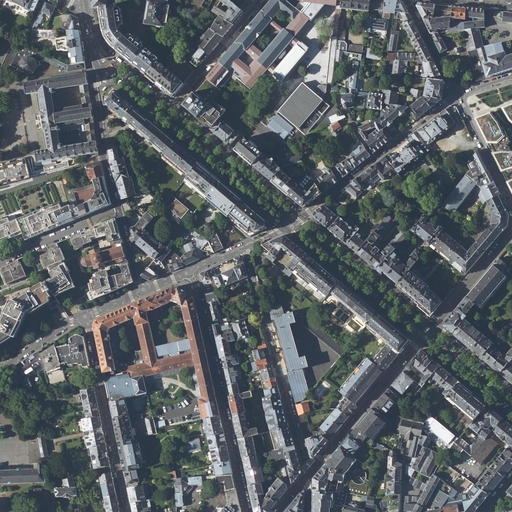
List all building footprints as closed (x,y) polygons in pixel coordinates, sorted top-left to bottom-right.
[(30,10),(33,12),(38,0),(6,0),(10,2),(12,2),(24,7),(25,9),(29,11),(30,10)] [(90,0),(92,9),(99,8),(107,6),(107,4),(105,0),(90,0)] [(158,27),(161,27),(162,25),(168,26),(169,19),(170,19),(171,16),(169,16),(169,13),(171,13),(171,9),(170,9),(171,2),(164,1),(164,0),(161,0),(161,1),(153,0),(149,0),(147,0),(145,23),(147,23),(147,24),(158,25),(158,27)] [(228,0),(213,0),(208,9),(213,12),(220,16),(233,24),(243,13),(234,5),(228,0)] [(310,36),(308,35),(301,44),(294,38),(309,20),(305,16),(296,9),(285,0),(271,0),(218,63),(228,71),(230,69),(232,70),(233,69),(240,75),(237,78),(250,90),(267,70),(274,75),(273,76),(281,82),(283,84),(291,91),(299,81),(303,77),(295,70),(300,64),(308,71),(314,63),(313,62),(315,61),(317,62),(321,32),(313,32),(310,36)] [(243,13),(253,1),(251,0),(237,0),(234,5),(243,13)] [(314,4),(331,6),(336,6),(335,11),(341,11),(341,9),(341,0),(301,0),(301,1),(301,2),(302,3),(314,4)] [(369,0),(341,0),(341,9),(351,10),(368,11),(369,9),(369,0)] [(384,0),(369,0),(369,9),(384,10),(384,0)] [(398,1),(388,0),(384,0),(384,10),(383,11),(389,12),(394,13),(394,12),(395,9),(396,6),(398,1)] [(403,1),(398,1),(396,6),(399,6),(398,9),(395,9),(394,12),(409,13),(403,1)] [(34,25),(37,27),(43,13),(51,17),(55,7),(44,2),(34,25)] [(308,10),(314,4),(302,3),(296,9),(305,16),(308,10)] [(450,31),(451,21),(452,6),(418,3),(417,6),(430,33),(437,32),(450,31)] [(102,28),(119,26),(123,25),(120,8),(117,8),(116,5),(111,6),(107,6),(99,8),(102,28)] [(211,15),(213,12),(208,9),(202,5),(200,8),(210,15),(211,15)] [(466,8),(452,6),(451,21),(454,21),(454,18),(465,19),(465,17),(466,8)] [(484,10),(466,8),(465,17),(478,19),(478,21),(464,22),(464,29),(477,28),(483,27),(484,10)] [(333,85),(335,62),(336,51),(337,42),(339,20),(341,11),(335,11),(335,14),(327,86),(327,91),(332,92),(333,85)] [(389,12),(383,11),(383,20),(367,18),(366,31),(387,34),(389,12)] [(508,22),(511,22),(511,12),(500,11),(500,18),(508,19),(508,22)] [(433,62),(411,18),(409,13),(394,12),(394,13),(393,18),(388,52),(396,53),(398,33),(395,32),(396,19),(403,19),(404,21),(402,21),(403,22),(402,23),(418,54),(416,55),(416,58),(414,58),(414,55),(395,54),(395,55),(388,55),(387,61),(395,61),(407,61),(418,62),(423,62),(433,62)] [(69,31),(80,32),(78,18),(71,15),(70,15),(66,23),(64,22),(62,26),(65,28),(63,31),(69,31)] [(212,28),(211,30),(222,37),(233,24),(220,16),(212,28)] [(450,31),(461,30),(464,29),(464,22),(454,21),(451,21),(450,31)] [(120,30),(119,26),(102,28),(102,32),(104,37),(110,45),(115,49),(126,36),(120,30)] [(192,41),(197,46),(208,54),(222,37),(211,30),(205,27),(203,27),(192,41)] [(32,36),(57,37),(58,31),(32,28),(32,29),(32,36)] [(461,30),(467,51),(483,47),(477,28),(464,29),(461,30)] [(72,50),(74,64),(85,63),(80,32),(69,31),(70,39),(58,40),(59,51),(66,50),(66,51),(72,50)] [(440,37),(437,32),(430,33),(439,52),(446,48),(441,37),(440,37)] [(115,49),(133,65),(144,51),(142,49),(143,46),(131,36),(128,37),(126,36),(115,49)] [(345,52),(347,44),(343,42),(344,37),(338,43),(337,42),(336,51),(343,52),(345,52)] [(501,42),(483,47),(467,51),(477,81),(492,76),(511,69),(511,53),(505,56),(501,42)] [(348,53),(357,54),(362,54),(363,48),(363,46),(348,44),(347,44),(345,52),(348,53)] [(19,49),(11,65),(19,70),(28,74),(34,72),(37,66),(40,65),(40,62),(44,60),(47,55),(25,45),(19,49)] [(145,75),(155,84),(167,70),(179,56),(181,54),(170,45),(160,57),(145,75)] [(133,65),(145,75),(160,57),(148,46),(144,51),(133,65)] [(193,51),(193,50),(192,50),(191,50),(190,51),(190,53),(191,54),(186,59),(197,68),(208,54),(197,46),(193,51)] [(362,56),(361,61),(365,61),(365,62),(378,64),(379,55),(367,53),(366,56),(362,56)] [(44,60),(68,71),(85,69),(85,63),(74,64),(69,65),(47,55),(44,60)] [(195,70),(179,56),(167,70),(155,84),(172,98),(195,70)] [(405,73),(407,61),(395,61),(394,75),(402,76),(403,72),(405,73)] [(355,94),(357,94),(357,92),(361,63),(357,63),(353,62),(352,71),(350,70),(347,93),(355,94)] [(429,75),(423,62),(418,62),(417,75),(425,76),(429,75)] [(423,62),(429,75),(431,80),(442,81),(433,62),(423,62)] [(233,75),(228,71),(218,63),(205,78),(220,90),(233,75)] [(30,94),(32,103),(34,113),(41,112),(44,130),(37,132),(40,151),(36,152),(38,163),(98,153),(96,142),(95,142),(94,132),(93,123),(94,123),(93,122),(94,115),(93,109),(91,104),(91,103),(90,103),(88,93),(87,84),(88,84),(86,73),(24,83),(26,94),(30,94)] [(212,99),(220,90),(205,78),(182,106),(196,118),(212,99)] [(444,84),(442,81),(431,80),(426,79),(425,82),(423,91),(425,91),(424,96),(410,107),(419,117),(441,100),(444,84)] [(277,112),(302,83),(299,81),(291,91),(283,84),(281,82),(272,92),(275,94),(278,90),(279,91),(283,86),(289,92),(286,97),(275,110),(277,112)] [(282,141),(286,145),(288,144),(310,133),(308,132),(330,107),(321,98),(327,91),(327,86),(319,86),(313,92),(302,83),(277,112),(278,113),(271,121),(268,118),(264,115),(263,116),(258,121),(274,135),(282,141)] [(411,95),(420,97),(422,91),(413,89),(411,95)] [(107,105),(120,115),(130,104),(113,90),(108,96),(107,95),(103,96),(105,106),(107,105)] [(267,105),(274,111),(275,110),(286,97),(279,91),(278,90),(275,94),(271,101),(267,105)] [(383,105),(390,105),(397,105),(400,93),(384,90),(383,95),(383,105)] [(356,99),(355,94),(347,93),(341,93),(342,103),(346,110),(349,109),(353,106),(353,99),(356,99)] [(382,110),(383,105),(383,95),(370,94),(368,109),(382,110)] [(210,129),(229,146),(238,135),(219,119),(226,111),(212,99),(196,118),(205,126),(207,124),(211,128),(210,129)] [(511,102),(504,106),(501,107),(508,120),(511,124),(511,102)] [(120,115),(135,128),(145,117),(130,104),(120,115)] [(272,114),(274,111),(267,105),(265,108),(272,113),(272,114)] [(390,105),(386,109),(395,118),(399,115),(400,116),(401,116),(405,113),(405,110),(407,108),(409,106),(397,105),(390,105)] [(416,120),(419,117),(410,107),(409,106),(407,108),(416,120)] [(354,118),(349,109),(346,110),(352,120),(354,118)] [(382,112),(382,119),(382,129),(384,128),(387,126),(387,127),(388,127),(392,123),(392,121),(395,118),(386,109),(382,112)] [(422,128),(411,137),(424,153),(424,154),(432,148),(429,144),(433,142),(434,143),(451,129),(450,127),(455,123),(445,109),(439,114),(440,116),(423,129),(422,128)] [(272,113),(268,118),(271,121),(278,113),(277,112),(275,110),(274,111),(272,114),(272,113)] [(501,151),(510,151),(510,148),(507,145),(509,143),(510,142),(511,142),(511,129),(502,126),(499,122),(496,117),(491,111),(473,118),(486,144),(490,144),(494,152),(501,151)] [(337,121),(345,117),(343,114),(340,115),(336,116),(335,114),(328,117),(331,124),(337,121)] [(171,139),(145,117),(135,128),(161,151),(171,139)] [(382,119),(371,124),(373,128),(376,126),(378,129),(369,136),(367,133),(369,132),(368,130),(360,134),(373,153),(389,141),(383,133),(382,129),(382,119)] [(286,145),(282,141),(274,135),(258,121),(254,127),(272,142),(273,141),(280,147),(286,145)] [(329,124),(335,133),(339,130),(338,130),(342,128),(337,121),(331,124),(329,124)] [(358,130),(360,134),(368,130),(373,128),(371,124),(370,123),(359,128),(358,130)] [(393,138),(384,128),(382,129),(383,133),(389,141),(393,138)] [(107,139),(110,162),(124,158),(126,158),(128,157),(128,155),(119,158),(115,142),(118,140),(116,135),(107,139)] [(388,154),(384,157),(389,163),(394,169),(395,171),(398,174),(408,168),(406,165),(413,159),(415,161),(424,153),(411,137),(406,140),(408,143),(404,147),(405,149),(397,154),(396,153),(391,157),(388,154)] [(234,150),(252,166),(263,153),(257,148),(258,147),(249,139),(247,140),(244,138),(234,150)] [(163,153),(186,172),(196,160),(171,139),(161,151),(163,153)] [(350,154),(350,155),(357,166),(370,156),(363,145),(361,146),(361,145),(360,145),(358,146),(358,148),(354,151),(353,150),(351,151),(351,154),(350,154)] [(511,169),(511,150),(511,151),(510,151),(501,151),(494,152),(491,153),(501,172),(505,172),(511,169)] [(477,194),(482,205),(484,202),(485,201),(497,195),(499,194),(478,151),(467,164),(470,168),(471,169),(470,170),(470,171),(467,172),(440,207),(444,209),(446,210),(449,211),(451,212),(451,211),(455,211),(474,188),(476,184),(477,186),(478,186),(481,192),(477,194)] [(252,166),(271,182),(281,170),(279,167),(280,167),(277,164),(276,165),(263,153),(252,166)] [(281,166),(280,167),(279,167),(281,170),(283,168),(294,164),(300,162),(295,155),(279,160),(281,166)] [(350,155),(331,170),(338,181),(357,166),(350,155)] [(384,157),(350,184),(359,191),(372,181),(371,180),(377,175),(382,181),(395,171),(394,169),(389,163),(384,157)] [(110,162),(116,182),(129,178),(124,158),(110,162)] [(221,181),(196,160),(186,172),(182,177),(184,180),(206,197),(221,181)] [(85,166),(89,181),(91,181),(93,180),(103,178),(100,165),(99,162),(85,166)] [(0,184),(29,177),(25,164),(22,165),(20,165),(14,167),(4,170),(4,172),(0,173),(0,184)] [(271,182),(288,196),(306,174),(294,164),(283,168),(281,170),(271,182)] [(320,183),(316,186),(322,194),(338,181),(331,170),(331,169),(329,170),(328,169),(327,169),(324,171),(324,172),(325,174),(318,180),(320,183)] [(308,173),(306,174),(288,196),(303,209),(322,194),(316,186),(308,173)] [(433,183),(439,188),(448,178),(442,173),(433,183)] [(131,177),(129,178),(116,182),(120,199),(136,195),(134,188),(132,180),(131,177)] [(103,178),(93,180),(96,192),(92,201),(88,202),(91,213),(111,204),(103,178)] [(193,214),(206,197),(184,180),(171,195),(193,214)] [(92,187),(91,181),(89,181),(79,184),(81,191),(85,190),(92,187)] [(223,214),(227,217),(242,199),(221,181),(206,197),(193,214),(190,217),(196,222),(192,227),(197,232),(199,229),(206,235),(223,214)] [(73,193),(81,191),(79,184),(65,188),(74,220),(91,213),(88,202),(76,207),(75,206),(77,205),(73,193)] [(361,193),(359,191),(350,184),(344,189),(356,199),(361,193)] [(143,185),(134,188),(136,195),(149,191),(143,185)] [(403,199),(406,202),(413,194),(410,191),(403,199)] [(185,223),(190,217),(193,214),(171,195),(163,205),(185,223)] [(482,223),(471,236),(461,248),(450,261),(466,274),(507,226),(508,216),(497,195),(485,201),(484,202),(482,205),(480,208),(483,213),(482,214),(482,223)] [(268,221),(242,199),(227,217),(226,219),(248,237),(266,229),(268,221)] [(433,204),(424,214),(429,219),(432,217),(433,217),(439,210),(433,204)] [(25,220),(18,223),(23,234),(25,238),(43,231),(46,229),(47,232),(51,230),(47,221),(50,219),(53,226),(56,225),(67,220),(68,223),(74,220),(70,206),(62,210),(60,205),(53,208),(46,211),(43,212),(29,218),(25,220)] [(180,228),(185,223),(163,205),(159,210),(180,228)] [(313,217),(328,229),(339,217),(340,216),(337,213),(335,215),(323,205),(312,213),(313,217)] [(132,242),(133,241),(143,229),(152,218),(147,214),(140,208),(133,210),(142,219),(135,226),(128,229),(132,242)] [(41,210),(28,216),(29,218),(43,212),(41,210)] [(429,246),(431,244),(435,239),(433,237),(434,235),(437,237),(443,230),(438,227),(434,231),(431,228),(432,227),(429,224),(428,225),(425,223),(429,219),(424,214),(418,221),(421,223),(419,226),(416,223),(410,230),(414,234),(415,233),(424,241),(423,242),(429,246)] [(441,219),(447,225),(451,220),(445,214),(441,219)] [(328,229),(346,244),(349,241),(346,238),(348,235),(351,238),(356,233),(359,229),(356,226),(353,229),(339,217),(328,229)] [(387,217),(380,226),(382,229),(388,222),(387,222),(390,220),(387,217)] [(0,240),(8,237),(9,240),(13,238),(9,229),(12,227),(10,223),(9,218),(5,220),(0,222),(0,240)] [(115,219),(96,226),(70,237),(74,248),(88,242),(89,243),(91,242),(90,240),(90,238),(97,236),(97,238),(100,248),(116,244),(116,241),(121,240),(117,227),(115,228),(113,221),(115,220),(115,219)] [(431,244),(450,261),(461,248),(471,236),(452,219),(451,220),(447,225),(443,230),(437,237),(435,239),(431,244)] [(9,229),(13,238),(23,234),(18,223),(17,220),(10,223),(12,227),(9,229)] [(356,253),(376,270),(383,262),(385,259),(392,252),(396,246),(397,245),(392,241),(380,255),(377,253),(379,251),(382,246),(379,244),(373,250),(368,245),(369,244),(371,246),(373,245),(385,230),(382,229),(380,226),(365,243),(356,253)] [(151,257),(154,260),(155,258),(164,247),(160,243),(161,243),(156,238),(158,236),(155,234),(153,236),(148,232),(147,233),(143,229),(133,241),(136,243),(136,244),(141,249),(139,251),(143,255),(145,253),(150,257),(151,257)] [(43,231),(25,238),(26,241),(44,233),(43,231)] [(215,231),(207,242),(199,250),(200,251),(206,253),(207,255),(223,248),(215,231)] [(346,244),(356,253),(365,243),(359,238),(360,236),(356,233),(351,238),(349,241),(346,244)] [(196,247),(199,250),(207,242),(199,235),(196,239),(196,247)] [(282,272),(289,277),(293,273),(290,270),(293,268),(306,253),(285,235),(262,245),(265,249),(259,252),(272,263),(276,258),(275,257),(282,249),(294,260),(288,268),(287,267),(282,272)] [(406,236),(397,245),(396,246),(402,252),(411,241),(406,236)] [(94,269),(125,261),(126,260),(125,260),(124,257),(125,257),(125,256),(124,256),(124,254),(124,253),(124,252),(123,252),(123,251),(124,250),(123,249),(122,250),(122,247),(123,247),(122,246),(121,243),(122,243),(121,242),(116,244),(100,248),(89,252),(91,256),(84,257),(85,258),(83,259),(81,262),(82,265),(85,267),(86,266),(87,267),(93,265),(94,269)] [(49,266),(51,271),(50,272),(54,279),(46,283),(47,284),(51,290),(55,297),(61,293),(73,285),(64,263),(63,264),(61,261),(63,260),(58,249),(57,250),(56,247),(58,247),(56,243),(38,251),(45,268),(49,266)] [(180,259),(171,252),(169,250),(165,246),(164,247),(155,258),(160,262),(166,254),(169,257),(171,262),(166,265),(169,272),(178,268),(183,266),(180,259)] [(383,273),(397,285),(402,278),(399,276),(401,273),(404,276),(410,269),(419,259),(424,252),(419,248),(416,251),(415,251),(408,258),(409,259),(403,266),(394,258),(396,256),(392,252),(385,259),(388,262),(386,265),(383,262),(376,270),(381,274),(383,273)] [(183,254),(180,259),(183,266),(198,260),(193,249),(187,252),(183,254)] [(325,295),(329,290),(338,280),(306,253),(293,268),(325,295)] [(234,259),(236,265),(243,262),(242,258),(239,256),(234,259)] [(163,269),(160,262),(155,258),(154,260),(141,275),(141,276),(148,281),(162,275),(160,270),(163,269)] [(498,258),(492,265),(504,275),(506,273),(504,272),(508,267),(498,258)] [(0,268),(0,270),(6,284),(24,276),(17,259),(16,260),(12,263),(0,268)] [(105,292),(112,290),(112,289),(119,288),(119,286),(126,285),(126,283),(132,282),(130,274),(127,264),(121,266),(123,273),(108,277),(106,270),(95,273),(96,276),(92,278),(93,282),(89,283),(91,291),(90,292),(93,298),(105,293),(105,292)] [(212,284),(214,289),(218,288),(247,276),(244,264),(213,277),(213,276),(216,274),(214,269),(218,268),(217,266),(206,270),(209,278),(212,284)] [(492,265),(465,297),(474,305),(479,309),(505,277),(504,275),(492,265)] [(395,286),(412,301),(426,286),(427,284),(410,269),(404,276),(402,278),(397,285),(395,286)] [(203,281),(209,278),(206,270),(199,274),(203,281)] [(329,290),(368,323),(377,313),(338,280),(329,290)] [(94,300),(133,283),(132,282),(126,283),(126,285),(119,286),(119,288),(112,289),(112,290),(105,292),(105,293),(93,298),(94,300)] [(31,290),(41,305),(50,300),(49,298),(51,296),(48,291),(51,290),(47,284),(44,286),(42,283),(31,290)] [(21,321),(21,322),(26,313),(29,311),(30,313),(41,305),(31,290),(28,285),(0,296),(0,304),(5,313),(21,321)] [(443,301),(426,286),(412,301),(430,316),(443,301)] [(156,294),(149,297),(138,302),(130,305),(130,306),(96,320),(94,325),(104,375),(128,371),(133,369),(135,377),(143,376),(195,364),(203,399),(199,400),(203,415),(200,415),(187,417),(189,421),(203,418),(219,414),(193,297),(189,295),(189,293),(178,288),(177,289),(173,287),(156,294)] [(206,295),(208,302),(218,299),(215,292),(206,295)] [(472,351),(480,358),(492,344),(493,343),(464,319),(462,321),(459,318),(463,314),(464,315),(474,305),(465,297),(442,325),(447,330),(457,338),(472,351)] [(208,302),(211,315),(220,313),(223,312),(221,306),(218,307),(217,304),(220,303),(218,299),(208,302)] [(0,343),(11,336),(14,337),(21,322),(21,321),(5,313),(0,304),(0,343)] [(298,358),(289,325),(295,323),(294,320),(295,320),(301,313),(296,308),(292,313),(283,315),(280,305),(274,307),(269,308),(272,320),(275,319),(290,372),(287,373),(295,403),(303,401),(308,394),(301,369),(307,367),(304,356),(298,358)] [(211,315),(212,321),(221,319),(220,313),(211,315)] [(295,320),(340,357),(345,350),(307,318),(301,313),(295,320)] [(368,323),(366,326),(367,327),(366,328),(383,342),(384,341),(387,344),(372,362),(383,372),(409,341),(377,313),(368,323)] [(213,325),(215,336),(232,333),(231,330),(228,323),(225,317),(223,317),(224,322),(213,325)] [(244,338),(245,343),(251,342),(244,318),(228,323),(231,330),(234,330),(237,339),(244,338)] [(366,357),(368,359),(372,362),(387,344),(384,341),(383,342),(366,328),(367,327),(366,326),(362,331),(354,339),(351,344),(366,357)] [(350,336),(354,339),(362,331),(361,330),(358,333),(354,331),(350,336)] [(215,336),(220,359),(232,356),(229,343),(235,341),(232,333),(215,336)] [(56,348),(60,365),(68,363),(68,366),(78,363),(79,365),(82,364),(83,368),(89,366),(83,337),(78,334),(75,335),(70,338),(71,342),(69,342),(70,345),(56,348)] [(338,389),(366,357),(351,344),(323,377),(338,389)] [(480,358),(499,374),(511,358),(511,348),(505,357),(493,348),(494,346),(492,344),(480,358)] [(42,362),(48,384),(65,380),(60,365),(56,348),(56,347),(52,348),(52,349),(49,350),(49,352),(44,354),(44,355),(40,356),(42,362)] [(252,351),(255,362),(265,359),(263,349),(259,350),(252,351)] [(422,387),(426,382),(440,366),(421,350),(391,386),(397,391),(401,387),(400,387),(409,377),(407,375),(413,369),(414,368),(423,376),(423,378),(418,384),(422,387)] [(35,367),(42,362),(40,356),(39,352),(29,358),(35,367)] [(220,359),(222,369),(234,367),(233,365),(239,363),(237,355),(232,356),(220,359)] [(23,376),(35,368),(35,367),(29,358),(12,369),(23,384),(25,390),(31,387),(27,377),(24,378),(23,376)] [(511,358),(499,374),(511,384),(511,358)] [(251,363),(254,371),(262,369),(265,368),(264,365),(267,364),(265,359),(255,362),(251,363)] [(340,392),(346,397),(355,405),(383,372),(372,362),(368,359),(340,392)] [(195,364),(143,376),(144,381),(191,370),(198,400),(203,399),(195,364)] [(441,393),(444,396),(457,380),(440,366),(426,382),(429,385),(432,382),(434,381),(440,386),(437,389),(436,387),(431,393),(434,396),(441,388),(444,390),(443,391),(441,393)] [(222,369),(226,385),(237,383),(235,376),(237,375),(238,374),(237,372),(237,371),(235,372),(234,367),(222,369)] [(105,378),(110,401),(125,398),(147,393),(146,387),(144,381),(143,376),(135,377),(133,369),(128,371),(128,372),(105,378)] [(261,381),(265,380),(275,377),(273,370),(263,373),(259,374),(261,381)] [(261,381),(263,389),(277,386),(275,377),(265,380),(261,381)] [(444,396),(472,419),(485,404),(457,380),(444,396)] [(226,385),(228,396),(240,394),(238,386),(243,385),(242,381),(237,383),(226,385)] [(262,398),(270,431),(289,427),(287,421),(285,413),(283,413),(281,409),(284,408),(277,386),(263,389),(265,397),(262,398)] [(81,394),(84,405),(97,402),(94,387),(79,391),(80,394),(81,394)] [(388,389),(371,409),(377,413),(379,414),(384,415),(398,398),(388,389)] [(228,396),(232,415),(244,412),(246,412),(242,399),(252,396),(251,391),(240,394),(228,396)] [(45,398),(46,403),(49,402),(49,401),(63,398),(62,394),(52,397),(45,398)] [(337,407),(337,408),(348,417),(357,407),(355,405),(346,397),(337,407)] [(110,401),(113,417),(128,413),(125,398),(110,401)] [(83,415),(84,419),(99,415),(98,409),(97,402),(84,405),(81,406),(82,410),(80,411),(80,414),(83,415)] [(296,405),(299,415),(305,413),(310,412),(307,402),(296,405)] [(468,427),(480,437),(473,446),(470,446),(460,437),(459,439),(455,443),(463,450),(471,456),(489,435),(502,419),(485,404),(472,419),(469,423),(470,424),(468,427)] [(328,441),(348,417),(337,408),(336,408),(321,427),(321,428),(318,432),(317,431),(310,431),(305,413),(299,415),(306,440),(317,437),(321,435),(328,441)] [(371,409),(356,428),(365,436),(371,440),(388,419),(384,415),(379,414),(377,413),(371,409)] [(403,409),(397,417),(401,418),(402,419),(407,412),(403,409)] [(232,415),(237,439),(251,436),(258,434),(256,429),(248,430),(244,412),(232,415)] [(118,441),(134,438),(132,429),(128,413),(113,417),(118,441)] [(203,418),(208,436),(224,432),(219,414),(203,418)] [(81,419),(84,432),(102,428),(101,425),(99,415),(84,419),(81,419)] [(446,454),(454,444),(455,443),(459,439),(430,415),(422,424),(422,426),(421,431),(427,437),(429,439),(446,454)] [(146,420),(148,432),(149,434),(156,433),(155,429),(154,422),(153,418),(146,420)] [(511,427),(502,419),(489,435),(492,438),(495,434),(499,437),(499,438),(504,442),(505,442),(507,444),(505,446),(507,448),(511,451),(511,450),(511,455),(510,457),(511,458),(511,427)] [(154,422),(155,429),(166,426),(164,420),(154,422)] [(407,457),(411,458),(414,459),(420,435),(421,431),(422,426),(401,421),(399,431),(398,438),(412,442),(407,457)] [(269,432),(275,450),(294,446),(289,427),(270,431),(269,432)] [(136,434),(134,428),(132,429),(134,438),(141,436),(141,433),(140,433),(136,434)] [(364,437),(365,436),(356,428),(339,447),(344,451),(347,453),(351,456),(357,460),(366,450),(357,444),(363,436),(364,437)] [(85,435),(88,448),(90,447),(105,444),(103,431),(85,435)] [(207,436),(210,448),(226,444),(224,432),(208,436),(207,436)] [(314,458),(328,441),(321,435),(317,437),(306,440),(310,457),(314,458)] [(404,474),(407,475),(410,476),(410,477),(413,470),(428,477),(440,454),(427,448),(429,439),(427,437),(420,435),(414,459),(411,458),(410,463),(404,465),(404,474)] [(489,435),(471,456),(473,458),(476,460),(479,462),(481,465),(499,444),(492,438),(489,435)] [(256,454),(251,436),(237,439),(242,457),(256,454)] [(38,442),(39,448),(46,448),(44,439),(44,437),(37,438),(37,440),(38,442)] [(118,441),(124,472),(139,469),(140,468),(139,463),(143,463),(139,442),(135,443),(134,438),(118,441)] [(199,438),(185,441),(188,452),(201,449),(199,438)] [(28,448),(29,463),(34,463),(39,463),(41,462),(40,459),(39,448),(38,442),(35,442),(29,442),(28,448)] [(371,446),(382,452),(384,448),(373,442),(371,446)] [(93,461),(94,466),(95,468),(97,468),(110,465),(105,444),(90,447),(93,461)] [(210,448),(214,465),(230,462),(226,444),(210,448)] [(266,452),(264,445),(258,447),(258,449),(257,449),(258,454),(266,452)] [(281,456),(282,461),(286,461),(284,452),(295,450),(294,446),(275,450),(266,452),(267,459),(281,456)] [(342,511),(344,506),(345,503),(346,498),(347,494),(360,497),(362,497),(367,498),(368,497),(367,497),(370,482),(365,479),(364,480),(363,481),(364,482),(362,483),(361,484),(359,484),(358,484),(356,484),(355,484),(354,483),(353,481),(352,480),(351,478),(350,478),(350,477),(350,475),(344,474),(344,473),(345,473),(346,472),(356,460),(352,457),(352,458),(347,454),(345,456),(342,453),(344,451),(339,447),(321,468),(330,469),(330,471),(328,479),(327,483),(325,492),(312,492),(312,511),(342,511)] [(39,448),(40,459),(48,457),(46,448),(39,448)] [(489,494),(511,466),(511,458),(510,457),(511,455),(511,452),(511,451),(507,448),(475,485),(489,494)] [(387,469),(389,469),(400,469),(400,465),(394,462),(395,455),(393,452),(387,449),(387,469)] [(286,461),(291,484),(301,473),(295,450),(284,452),(286,461)] [(242,457),(244,470),(260,466),(263,466),(263,464),(258,465),(256,454),(242,457)] [(276,463),(280,477),(284,476),(287,489),(291,484),(286,461),(282,461),(277,462),(276,463)] [(462,496),(472,483),(462,475),(454,470),(449,467),(441,461),(436,466),(432,474),(444,482),(446,484),(454,490),(455,490),(457,492),(462,496)] [(0,483),(45,482),(41,462),(39,463),(34,463),(34,464),(35,469),(0,470),(0,483)] [(214,465),(216,475),(233,474),(230,462),(214,465)] [(97,468),(103,496),(116,493),(115,488),(110,465),(97,468)] [(248,485),(264,482),(262,476),(260,466),(244,470),(248,485)] [(312,492),(325,492),(327,483),(324,481),(326,478),(328,479),(330,471),(330,469),(321,468),(313,478),(312,492)] [(124,472),(127,488),(138,486),(137,482),(139,481),(137,475),(139,474),(140,473),(139,469),(124,472)] [(384,482),(387,482),(399,482),(400,469),(389,469),(388,476),(384,476),(384,482)] [(225,507),(219,511),(241,511),(233,474),(216,475),(214,476),(214,478),(215,484),(223,483),(228,503),(225,507)] [(440,510),(449,497),(454,490),(446,484),(444,482),(432,474),(428,481),(427,485),(423,492),(420,497),(419,499),(417,504),(424,508),(424,507),(431,507),(434,509),(434,511),(440,510)] [(407,475),(404,482),(406,483),(423,492),(427,485),(424,483),(410,477),(410,476),(407,475)] [(183,506),(183,496),(182,493),(190,485),(193,484),(202,484),(202,479),(202,476),(174,478),(175,494),(175,497),(176,506),(183,506)] [(267,495),(275,503),(287,489),(284,476),(280,477),(278,478),(273,484),(271,486),(271,488),(269,489),(269,491),(267,493),(267,495)] [(267,511),(275,503),(267,495),(265,498),(263,500),(262,500),(263,499),(263,498),(262,497),(262,496),(264,493),(262,484),(266,483),(272,482),(273,484),(278,478),(268,480),(264,482),(248,485),(253,511),(267,511)] [(58,483),(54,486),(54,488),(55,495),(55,497),(70,497),(70,496),(77,496),(76,486),(70,486),(68,479),(60,480),(58,483)] [(385,496),(391,495),(399,494),(399,482),(387,482),(386,491),(386,493),(385,493),(385,496)] [(472,483),(462,496),(463,504),(457,505),(458,511),(474,511),(478,507),(489,494),(475,485),(472,483)] [(127,488),(131,502),(141,500),(146,499),(143,484),(138,486),(127,488)] [(192,489),(193,484),(190,485),(182,493),(183,496),(186,496),(187,495),(192,489)] [(33,489),(35,511),(43,511),(41,489),(33,489)] [(302,511),(303,491),(302,490),(287,508),(291,511),(302,511)] [(454,490),(449,497),(453,499),(457,492),(455,490),(454,490)] [(458,511),(457,505),(463,504),(462,496),(457,492),(453,499),(449,497),(440,510),(440,511),(458,511)] [(103,496),(106,511),(119,511),(116,493),(103,496)] [(367,502),(366,508),(376,510),(376,507),(375,505),(372,504),(374,499),(368,497),(367,498),(367,502)] [(150,511),(151,511),(150,507),(151,507),(150,503),(147,503),(146,499),(141,500),(131,502),(132,511),(148,511),(149,511),(150,511)]
